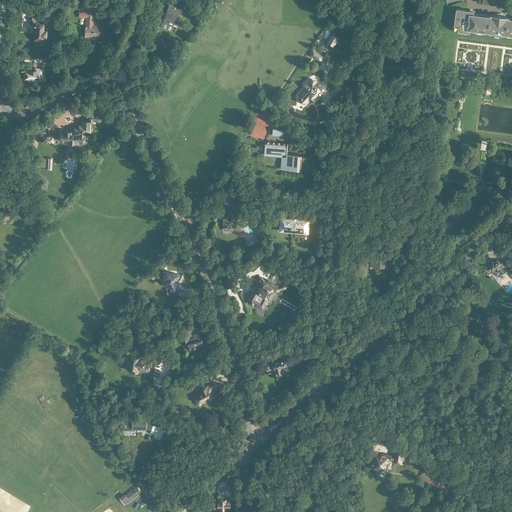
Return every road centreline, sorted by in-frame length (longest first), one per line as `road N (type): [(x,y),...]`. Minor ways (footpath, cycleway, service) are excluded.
road 1 (tertiary): [(250,440),(210,278),(122,84)]
road 2 (residential): [(328,269),(356,0)]
road 3 (secondary): [(301,405),(487,240)]
road 4 (track): [(364,64),(489,79),(488,94)]
road 5 (tertiary): [(2,104),(25,112),(100,81),(122,84)]
